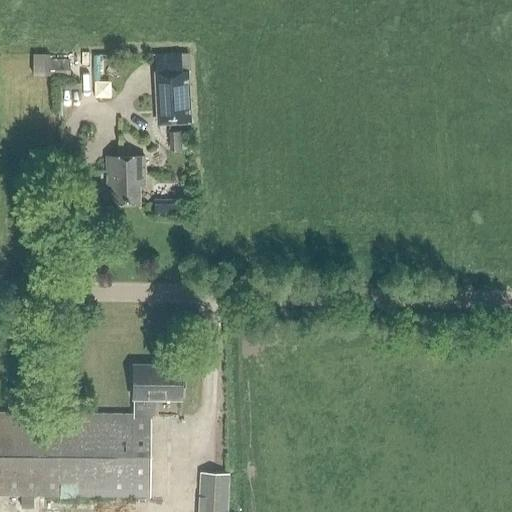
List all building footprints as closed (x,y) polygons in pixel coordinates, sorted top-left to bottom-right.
[(53,72),(52,52),(34,53),(35,73),(53,72)] [(156,73),(154,73),(157,126),(191,124),(188,72),(190,72),(189,54),(155,56),(156,73)] [(169,132),(170,151),(180,151),(179,132),(169,132)] [(144,156),(106,157),(106,186),(111,186),(112,204),(139,204),(139,186),(144,186),(144,156)] [(180,401),(181,367),(132,366),(132,401),(132,416),(0,414),(0,495),(149,497),(150,417),(154,417),(154,401),(180,401)] [(227,511),(228,474),(199,473),(198,511),(227,511)]
